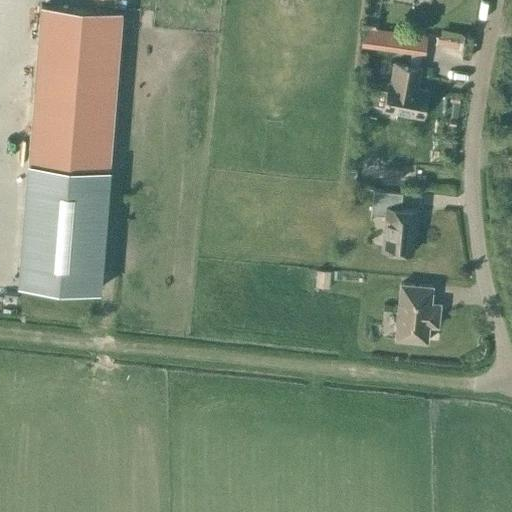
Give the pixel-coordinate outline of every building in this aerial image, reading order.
[(27,164),(18,284),(98,291),(108,171),(120,10),(40,4),(27,164)] [(365,10),(364,17),(375,18),(376,11),(365,10)] [(364,17),(363,27),(377,29),(378,19),(375,18),(364,17)] [(363,29),(360,45),(369,46),(371,30),(363,29)] [(383,32),(380,47),(403,51),(406,35),(387,32),(383,32)] [(382,109),(421,117),(427,89),(416,87),(419,67),(393,63),(390,82),(387,82),(382,109)] [(383,167),(382,180),(399,182),(400,169),(383,167)] [(416,226),(418,210),(400,208),(401,192),(372,189),(370,213),(385,215),(381,249),(411,252),(414,226),(416,226)] [(316,270),(313,287),(328,288),(330,272),(316,270)] [(431,286),(400,283),(394,339),(426,342),(428,325),(437,326),(439,304),(430,303),(431,286)]
